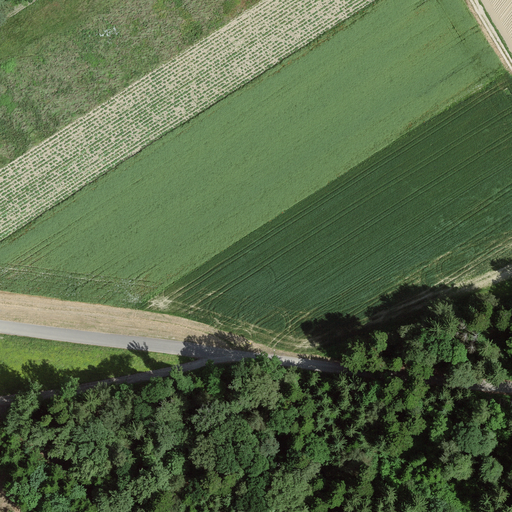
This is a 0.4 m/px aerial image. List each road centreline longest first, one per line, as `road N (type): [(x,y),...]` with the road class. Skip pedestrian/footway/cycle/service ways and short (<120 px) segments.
road 1 (unclassified): [(511,387),(0,325)]
road 2 (track): [(0,403),(185,368),(223,353)]
road 3 (track): [(0,414),(114,511)]
